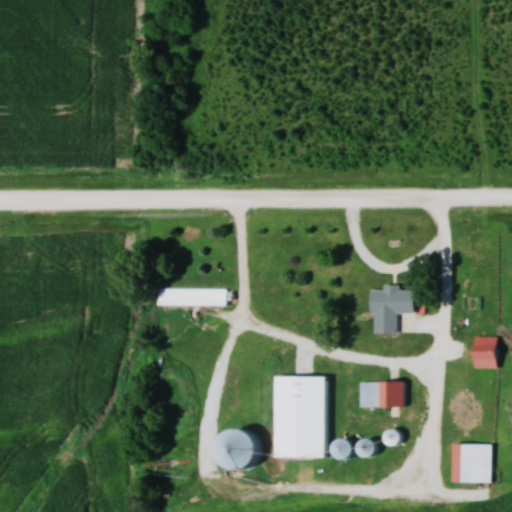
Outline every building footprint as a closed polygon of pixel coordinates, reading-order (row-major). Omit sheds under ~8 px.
[(415,311),(415,288),(401,288),(401,283),(384,283),(384,287),(373,288),(374,332),(399,332),(398,311),(415,311)] [(160,305),(228,305),(228,286),(160,286),(160,305)] [(475,367),(498,367),(498,335),(475,335),(475,367)] [(289,461),(286,378),(338,376),(341,460),(289,461)] [(405,380),(362,380),(362,405),(405,405),(405,380)] [(254,467),(254,429),(226,429),(226,467),(254,467)] [(493,442),(455,442),(455,481),(493,481),(493,442)]
